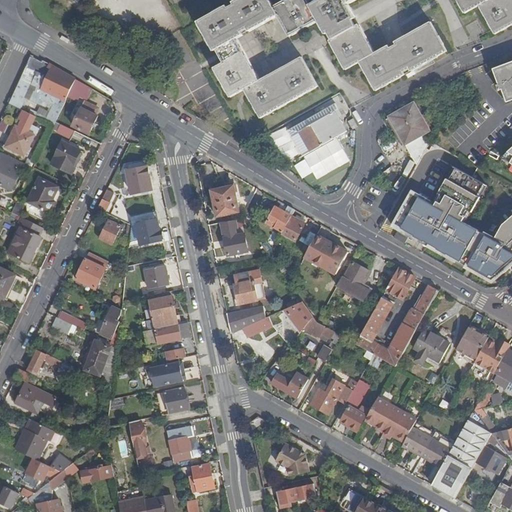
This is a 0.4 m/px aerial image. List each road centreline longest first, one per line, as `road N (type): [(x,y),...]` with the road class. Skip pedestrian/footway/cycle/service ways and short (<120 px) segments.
road 1 (residential): [(136,100),(0,382)]
road 2 (residential): [(227,401),(170,122)]
road 3 (residential): [(511,42),(457,62),(377,108),(367,126),(365,169),(336,219)]
road 4 (residential): [(227,401),(255,399),(455,511)]
road 5 (tertiary): [(336,219),(170,122)]
road 6 (tertiary): [(495,310),(336,219)]
road 7 (tertiary): [(136,100),(26,35)]
